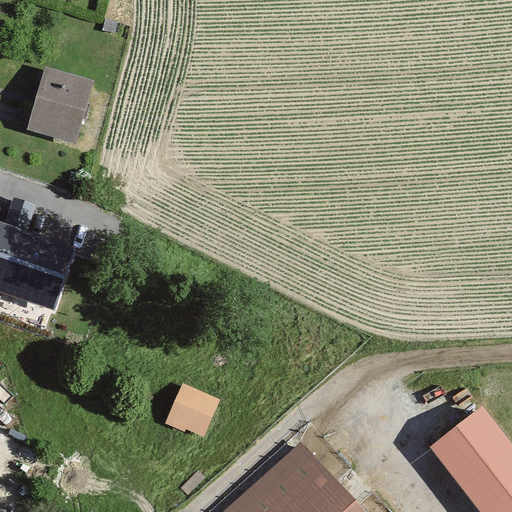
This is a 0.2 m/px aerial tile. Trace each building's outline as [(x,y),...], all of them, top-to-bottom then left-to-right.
[(92,81),(44,67),(26,129),(76,149),(92,81)] [(74,250),(0,224),(0,292),(54,310),(74,250)] [(206,436),(221,396),(181,381),(166,420),(206,436)] [(511,511),(511,449),(482,411),(435,448),(485,511),(511,511)] [(355,511),(304,454),(237,511),(355,511)]
